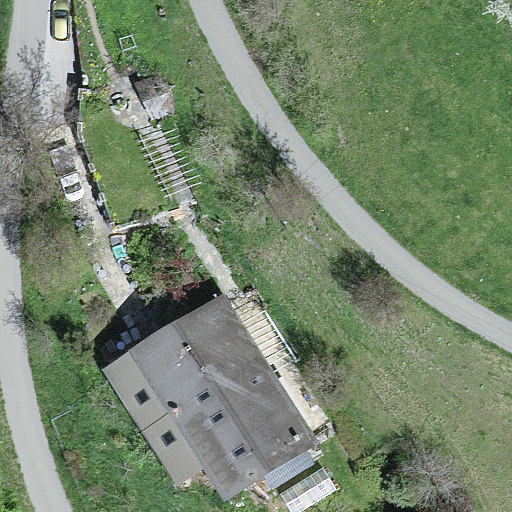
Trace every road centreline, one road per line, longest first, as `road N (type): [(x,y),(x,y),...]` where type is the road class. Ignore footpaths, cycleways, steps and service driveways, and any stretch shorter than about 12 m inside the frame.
road 1 (unclassified): [(29,0),(7,153),(9,334),(40,479),(58,511)]
road 2 (unclassified): [(511,339),(410,275),(304,164),(227,52),(205,0)]
